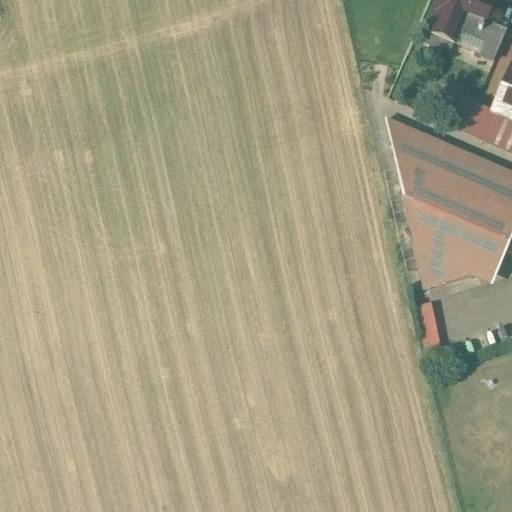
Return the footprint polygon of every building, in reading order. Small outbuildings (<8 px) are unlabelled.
[(495,3),(487,0),(442,0),(437,11),(439,12),(428,38),(448,47),(455,32),(486,46),(493,30),(485,27),(495,3)] [(505,35),(493,30),(486,46),(480,60),(493,65),(505,35)] [(511,73),(494,115),(482,143),(511,156),(511,73)] [(482,143),(494,115),(465,103),(453,131),(482,143)] [(511,177),(384,123),(421,294),(498,272),(505,257),(511,240),(511,177)] [(428,357),(444,355),(437,305),(421,307),(428,357)]
